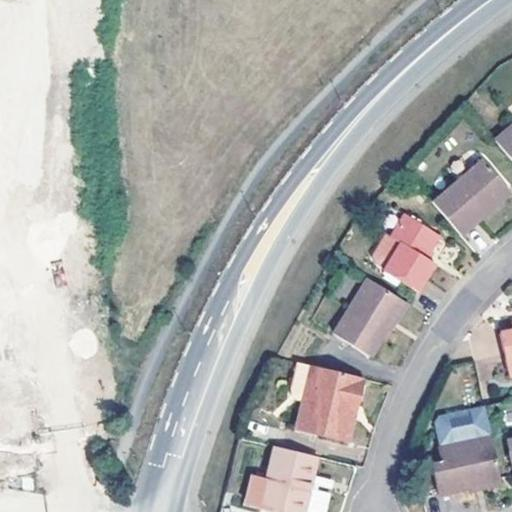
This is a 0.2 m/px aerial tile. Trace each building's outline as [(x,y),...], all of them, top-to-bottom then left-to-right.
[(75,0),(0,0),(0,160),(73,162),(75,0)] [(511,123),(492,141),(511,163),(511,123)] [(481,202),(502,184),(479,157),(428,200),(456,233),(486,208),(481,202)] [(507,191),(502,184),(481,202),(486,208),(507,191)] [(92,401),(70,185),(0,192),(0,324),(9,409),(92,401)] [(430,261),(423,256),(437,233),(402,213),(386,238),(391,242),(378,264),(377,266),(414,288),(430,261)] [(378,264),(391,242),(386,238),(380,235),(368,253),(369,258),(378,264)] [(380,323),(396,297),(363,276),(330,330),(364,353),(382,325),(380,323)] [(402,301),(396,297),(380,323),(382,325),(386,327),(402,301)] [(511,331),(497,334),(507,376),(511,375),(511,331)] [(348,403),(355,405),(363,377),(294,360),(288,387),(287,394),(292,398),(300,400),(293,427),(339,439),(348,403)] [(346,441),(355,405),(348,403),(339,439),(346,441)] [(469,482),(500,474),(490,432),(438,444),(441,459),(430,461),(437,490),(469,482)] [(264,478),(257,506),(288,511),(303,511),(316,454),(271,443),(264,478)] [(501,480),(500,474),(469,482),(470,487),(501,480)] [(249,475),(243,503),(257,506),(264,478),(249,475)]
